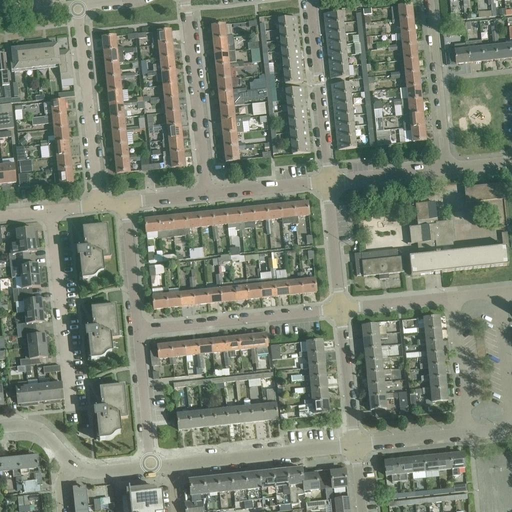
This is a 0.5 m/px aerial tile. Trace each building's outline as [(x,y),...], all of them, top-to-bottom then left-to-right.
[(400,21),(413,19),(412,5),(398,7),(399,18),(400,21)] [(325,25),(343,23),(342,13),(324,14),(325,25)] [(280,30),(297,28),(296,17),(278,19),(280,30)] [(393,22),(394,35),(395,35),(415,33),(413,19),(400,21),(393,22)] [(344,34),(343,23),(325,25),(326,36),(344,34)] [(457,24),(452,25),(453,32),(465,31),(464,23),(457,24)] [(226,39),(226,37),(225,25),(211,27),(213,41),(226,39)] [(297,28),(280,30),(281,41),(299,39),(297,28)] [(159,46),(172,45),(171,31),(152,33),(153,44),(158,44),(159,46)] [(415,33),(395,35),(396,46),(403,45),(403,48),(416,47),(415,33)] [(345,45),(344,34),(326,36),(327,47),(345,45)] [(226,39),(213,41),(214,54),(228,53),(227,42),(234,41),(233,36),(226,37),(226,39)] [(117,51),(117,48),(115,37),(102,38),(104,52),(117,51)] [(300,50),(299,39),(281,41),(282,52),(300,50)] [(482,42),(470,43),(466,44),(467,51),(469,51),(470,63),(484,62),(483,49),(482,42)] [(60,67),(58,52),(58,44),(52,45),(52,43),(49,44),(48,48),(46,48),(48,68),(59,67),(60,67)] [(48,68),(46,48),(44,48),(43,44),(40,45),(40,46),(35,47),(37,70),(48,68)] [(158,44),(153,44),(151,44),(152,50),(159,49),(160,60),(174,58),(172,45),(159,46),(158,44)] [(345,45),(327,47),(329,58),(346,56),(345,45)] [(26,50),(24,51),(26,71),(37,70),(35,47),(29,47),(29,46),(26,46),(26,50)] [(499,48),(496,48),(498,60),(511,59),(509,46),(499,48)] [(26,71),(24,51),(21,51),(20,47),(17,47),(17,49),(12,49),(13,60),(10,60),(12,72),(26,71)] [(124,47),(117,48),(117,51),(104,52),(105,65),(118,64),(117,53),(124,52),(124,47)] [(416,47),(403,48),(403,50),(404,61),(418,60),(416,47)] [(496,48),(494,48),(483,49),(484,62),(498,60),(496,48)] [(259,62),(258,49),(251,50),(252,62),(259,62)] [(300,50),(282,52),(283,63),(301,61),(300,50)] [(60,67),(59,67),(61,80),(73,79),(70,51),(58,52),(60,67)] [(469,51),(467,51),(455,52),(455,53),(456,64),(456,65),(470,63),(469,51)] [(235,52),(228,53),(214,54),(216,68),(229,66),(229,64),(236,63),(235,52)] [(5,54),(0,54),(0,71),(1,72),(3,87),(10,86),(8,70),(7,71),(5,54)] [(348,67),(346,56),(329,58),(330,69),(348,67)] [(174,58),(160,60),(161,66),(155,67),(155,72),(161,71),(162,73),(175,72),(174,58)] [(419,73),(418,60),(404,61),(406,72),(406,75),(419,73)] [(301,61),(283,63),(284,74),(302,72),(301,61)] [(237,67),(236,63),(229,64),(229,66),(216,68),(217,81),(231,80),(229,68),(237,67)] [(119,75),(118,64),(105,65),(106,79),(120,78),(119,75)] [(349,78),(348,67),(330,69),(331,80),(349,78)] [(155,72),(154,72),(155,77),(162,76),(163,87),(177,85),(175,72),(162,73),(161,71),(155,72)] [(302,72),(284,74),(285,85),(303,83),(302,72)] [(419,73),(406,75),(406,77),(407,89),(420,87),(419,73)] [(266,89),(265,76),(262,77),(263,84),(253,85),(253,91),(266,89)] [(120,80),(120,78),(106,79),(108,93),(121,91),(120,80)] [(231,80),(217,81),(219,95),(232,93),(232,91),(231,80)] [(331,86),(333,97),(351,95),(350,91),(353,90),(352,84),(331,86)] [(178,99),(177,85),(163,87),(164,98),(165,100),(178,99)] [(422,101),(420,87),(407,89),(408,100),(408,102),(422,101)] [(287,101),(305,99),(304,88),(286,90),(287,101)] [(247,94),(240,95),(241,98),(243,100),(267,97),(266,89),(253,91),(247,91),(247,94)] [(240,95),(239,95),(239,90),(232,91),(232,93),(219,95),(220,108),(234,107),(233,101),(239,100),(241,98),(240,95)] [(121,91),(108,93),(109,106),(123,105),(122,102),(121,91)] [(351,95),(333,97),(334,107),(352,106),(351,95)] [(164,98),(157,99),(158,104),(165,103),(166,114),(180,113),(178,99),(165,100),(164,98)] [(306,110),(305,99),(287,101),(288,112),(306,110)] [(408,100),(401,100),(402,105),(409,104),(410,116),(423,114),(422,101),(408,102),(408,100)] [(65,101),(51,103),(45,103),(46,115),(52,115),(53,117),(66,115),(65,101)] [(130,102),(122,102),(123,105),(109,106),(111,120),(124,118),(123,107),(130,106),(130,102)] [(11,105),(0,105),(0,130),(14,128),(11,105)] [(374,119),(381,119),(380,105),(373,105),(374,119)] [(353,116),(352,106),(334,107),(335,118),(353,116)] [(235,118),(234,107),(220,108),(221,122),(235,120),(235,118)] [(306,110),(288,112),(289,123),(307,121),(306,110)] [(180,113),(166,114),(167,125),(167,127),(181,126),(180,113)] [(423,114),(410,116),(411,127),(404,127),(405,132),(411,132),(411,129),(425,128),(423,114)] [(52,115),(46,115),(45,115),(45,118),(32,120),(32,127),(53,125),(54,130),(68,129),(66,115),(53,117),(52,115)] [(354,127),(353,116),(335,118),(336,129),(354,127)] [(235,120),(221,122),(223,136),(236,134),(243,133),(242,122),(241,117),(235,118),(235,120)] [(125,130),(124,118),(111,120),(112,133),(126,132),(125,130)] [(139,119),(140,128),(133,129),(133,133),(140,133),(140,130),(146,130),(144,119),(139,119)] [(381,119),(374,119),(376,133),(383,132),(381,119)] [(307,121),(289,123),(290,134),(308,132),(307,121)] [(167,127),(167,125),(160,126),(160,131),(163,131),(164,142),(183,140),(181,126),(167,127)] [(355,138),(354,127),(336,129),(337,140),(355,138)] [(426,141),(425,128),(411,129),(411,132),(413,142),(426,141)] [(54,130),(55,136),(49,137),(49,143),(55,142),(55,144),(69,143),(68,129),(54,130)] [(126,132),(112,133),(114,147),(127,145),(126,134),(133,133),(133,129),(125,130),(126,132)] [(308,132),(290,134),(291,144),(309,143),(308,132)] [(384,146),(383,132),(376,133),(377,147),(384,146)] [(238,145),(236,134),(223,136),(224,149),(238,147),(238,145)] [(23,137),(18,142),(22,146),(27,142),(23,137)] [(356,149),(355,138),(337,140),(338,151),(356,149)] [(166,149),(167,153),(163,153),(163,158),(165,157),(170,157),(170,155),(184,154),(183,140),(164,142),(165,150),(166,149)] [(49,143),(48,143),(49,147),(50,158),(57,157),(70,156),(69,143),(55,144),(55,142),(49,143)] [(309,143),(291,144),(293,155),(310,153),(309,143)] [(127,145),(114,147),(115,161),(129,159),(128,157),(127,145)] [(25,160),(24,147),(16,148),(17,161),(25,160)] [(238,147),(224,149),(226,162),(239,161),(238,150),(238,147)] [(170,157),(165,157),(166,169),(185,167),(184,154),(170,155),(170,157)] [(70,156),(57,157),(58,168),(51,169),(51,174),(54,174),(59,173),(58,171),(72,169),(70,156)] [(140,158),(142,171),(149,171),(148,157),(140,158)] [(129,161),(129,159),(115,161),(117,174),(130,173),(129,161)] [(19,161),(20,172),(32,171),(31,160),(19,161)] [(14,165),(2,166),(4,184),(16,183),(14,165)] [(59,173),(54,174),(55,185),(73,183),(72,169),(58,171),(59,173)] [(19,175),(20,184),(20,189),(30,188),(29,174),(19,175)] [(505,184),(504,184),(464,188),(466,203),(506,199),(505,184)] [(295,218),(297,217),(309,216),(308,203),(294,204),(295,218)] [(437,219),(435,203),(416,205),(417,213),(415,213),(416,222),(417,222),(418,227),(408,229),(409,236),(411,236),(412,244),(418,243),(419,256),(409,257),(411,276),(508,266),(506,247),(443,254),(442,247),(453,246),(451,224),(436,225),(435,219),(437,219)] [(294,204),(280,206),(281,220),(282,226),(292,225),(292,226),(298,225),(297,217),(295,218),(294,204)] [(280,206),(267,207),(268,221),(269,228),(271,228),(272,234),(275,234),(273,221),(281,220),(280,206)] [(268,221),(267,207),(253,209),(254,223),(268,221)] [(253,209),(240,210),(241,224),(244,224),(254,223),(253,209)] [(241,224),(240,210),(226,211),(227,225),(228,231),(236,230),(235,224),(238,224),(239,231),(245,231),(244,224),(241,224)] [(226,211),(212,213),(214,227),(215,234),(217,233),(218,240),(217,226),(227,225),(226,211)] [(214,227),(212,213),(199,214),(200,228),(214,227)] [(200,228),(199,214),(186,216),(188,237),(190,237),(193,236),(193,229),(200,228)] [(186,216),(172,217),(174,238),(185,237),(188,237),(186,216)] [(172,217),(158,219),(160,232),(157,232),(158,240),(174,238),(172,217)] [(160,232),(158,219),(145,220),(146,233),(157,232),(160,232)] [(99,274),(102,273),(104,273),(105,273),(103,259),(111,258),(107,225),(102,226),(101,222),(82,224),(85,248),(79,249),(79,247),(78,247),(81,275),(80,275),(79,281),(91,280),(94,279),(96,278),(97,276),(99,274)] [(17,242),(38,240),(37,232),(34,232),(34,229),(16,231),(17,242)] [(38,240),(17,242),(11,243),(13,254),(9,254),(9,261),(25,259),(24,253),(28,253),(37,252),(36,249),(39,248),(38,240)] [(231,257),(237,256),(241,256),(240,249),(230,250),(231,257)] [(192,259),(205,258),(204,250),(191,251),(192,259)] [(361,254),(354,254),(355,263),(357,277),(357,276),(363,275),(363,277),(379,276),(379,280),(389,279),(388,275),(404,273),(402,257),(397,250),(361,254)] [(176,261),(175,252),(164,253),(165,262),(176,261)] [(25,259),(9,261),(10,268),(20,267),(21,278),(41,276),(41,267),(38,268),(38,264),(29,265),(28,253),(24,253),(25,259)] [(231,257),(217,259),(217,265),(231,264),(231,262),(231,257)] [(41,276),(21,278),(22,289),(12,290),(13,296),(32,294),(32,288),(40,287),(40,284),(42,284),(41,276)] [(272,284),(261,286),(262,299),(275,297),(274,284),(276,284),(276,277),(271,277),(272,284)] [(245,287),(234,288),(235,302),(248,300),(247,287),(250,287),(249,280),(244,280),(245,287)] [(305,280),(301,281),(302,294),(316,293),(315,280),(305,280)] [(302,294),(301,281),(287,283),(289,296),(302,294)] [(287,283),(276,284),(274,284),(275,297),(289,296),(287,283)] [(195,285),(190,286),(191,293),(180,294),(181,307),(194,306),(193,293),(195,292),(195,285)] [(261,286),(250,287),(247,287),(248,300),(262,299),(261,286)] [(222,290),(220,290),(221,303),(235,302),(234,288),(222,290)] [(181,307),(180,294),(168,295),(168,289),(162,289),(163,296),(166,295),(167,309),(181,307)] [(217,290),(207,291),(208,304),(221,303),(220,290),(217,290)] [(207,291),(195,292),(193,293),(194,306),(208,304),(207,291)] [(32,294),(13,296),(14,303),(24,302),(25,313),(45,311),(44,303),(42,303),(41,299),(33,300),(32,294)] [(166,295),(163,296),(152,297),(154,310),(167,309),(166,295)] [(108,354),(111,353),(113,353),(112,339),(119,338),(116,305),(110,306),(110,302),(91,304),(93,328),(88,329),(88,327),(87,327),(90,355),(88,355),(88,361),(99,360),(102,359),(104,358),(106,356),(108,354)] [(45,311),(25,313),(26,324),(27,331),(36,330),(35,324),(44,323),(44,319),(46,319),(45,311)] [(425,331),(441,329),(439,317),(423,319),(424,329),(416,329),(417,334),(425,333),(425,331)] [(379,337),(379,335),(378,328),(386,327),(386,322),(377,323),(377,325),(362,327),(363,339),(379,337)] [(425,331),(425,333),(426,340),(417,341),(418,346),(426,345),(426,343),(442,341),(441,329),(425,331)] [(253,349),(256,349),(268,348),(266,334),(252,336),(253,349)] [(379,337),(363,339),(364,351),(380,350),(380,347),(379,340),(388,339),(387,334),(379,335),(379,337)] [(45,335),(37,336),(27,337),(28,348),(49,346),(48,338),(46,338),(45,335)] [(252,336),(238,337),(240,351),(252,350),(252,357),(257,356),(256,349),(253,349),(252,336)] [(238,337),(225,339),(226,352),(229,352),(240,351),(238,337)] [(225,339),(212,340),(213,354),(224,353),(225,360),(230,359),(229,352),(226,352),(225,339)] [(213,354),(212,340),(198,342),(199,355),(202,355),(213,354)] [(307,355),(323,353),(322,341),(306,343),(307,352),(299,353),(299,358),(307,357),(307,355)] [(426,343),(426,345),(427,352),(419,353),(419,358),(427,357),(427,355),(443,353),(442,341),(426,343)] [(198,342),(184,343),(186,357),(197,356),(197,363),(202,363),(202,355),(199,355),(198,342)] [(186,357),(184,343),(171,345),(172,358),(175,358),(186,357)] [(172,358),(171,345),(157,346),(158,351),(150,352),(152,367),(160,366),(159,359),(169,358),(170,358),(172,358)] [(49,346),(28,348),(30,359),(20,360),(21,367),(25,366),(30,366),(37,365),(36,359),(48,358),(47,354),(50,354),(49,346)] [(380,350),(364,351),(366,363),(381,362),(381,359),(380,352),(389,351),(388,346),(380,347),(380,350)] [(280,352),(272,353),(273,361),(281,360),(280,352)] [(307,355),(307,357),(308,364),(300,365),(301,370),(308,369),(308,367),(325,365),(323,353),(307,355)] [(427,355),(427,357),(428,364),(420,365),(420,370),(428,369),(428,367),(444,365),(443,353),(427,355)] [(381,362),(366,363),(367,375),(382,373),(382,371),(382,364),(390,363),(390,359),(381,359),(381,362)] [(308,367),(308,369),(309,376),(301,377),(302,382),(310,381),(309,379),(326,377),(325,365),(308,367)] [(428,367),(428,369),(429,376),(421,377),(422,382),(429,381),(429,379),(445,377),(444,365),(428,367)] [(391,370),(382,371),(382,373),(367,375),(368,387),(384,385),(384,383),(383,376),(391,375),(391,370)] [(309,379),(310,381),(310,388),(303,389),(303,394),(311,393),(311,391),(327,389),(326,377),(309,379)] [(429,379),(429,381),(430,388),(422,389),(423,394),(431,393),(431,391),(447,389),(445,377),(429,379)] [(116,434),(119,433),(121,433),(122,433),(120,419),(128,418),(124,385),(119,386),(118,382),(99,384),(102,408),(96,409),(96,407),(95,407),(98,435),(96,435),(96,441),(108,440),(111,439),(116,434)] [(392,382),(384,383),(384,385),(368,387),(369,399),(385,397),(385,395),(384,388),(392,387),(392,382)] [(62,383),(50,385),(52,404),(60,403),(60,401),(63,400),(62,383)] [(29,406),(27,387),(16,389),(16,384),(9,385),(10,388),(11,398),(17,397),(17,405),(21,405),(22,407),(29,406)] [(52,404),(50,385),(39,386),(41,403),(44,402),(44,405),(52,404)] [(39,386),(27,387),(29,406),(37,405),(37,403),(41,403),(39,386)] [(311,391),(311,393),(311,400),(304,401),(304,406),(306,406),(312,405),(312,403),(328,401),(327,389),(311,391)] [(431,391),(431,393),(431,400),(427,401),(427,405),(435,404),(435,403),(448,401),(447,389),(431,391)] [(269,405),(264,406),(265,422),(278,420),(274,390),(267,391),(269,405)] [(399,408),(407,407),(406,393),(398,394),(399,408)] [(385,397),(369,399),(370,411),(386,409),(385,400),(394,399),(393,394),(385,395),(385,397)] [(312,405),(306,406),(307,413),(280,416),(281,420),(314,417),(314,415),(329,413),(328,401),(312,403),(312,405)] [(264,406),(251,407),(253,423),(265,422),(264,406)] [(251,407),(239,408),(240,424),(253,423),(251,407)] [(239,408),(226,410),(228,426),(240,424),(239,408)] [(228,426),(226,410),(214,411),(216,427),(228,426)] [(216,427),(214,411),(202,412),(203,428),(216,427)] [(202,412),(189,413),(191,429),(203,428),(202,412)] [(191,429),(189,413),(177,415),(178,431),(191,429)] [(450,455),(452,470),(465,468),(464,453),(450,455)] [(452,470),(450,455),(437,456),(439,471),(452,470)] [(439,471),(437,456),(424,458),(425,472),(439,471)] [(19,459),(21,475),(29,474),(28,469),(39,468),(37,457),(19,459)] [(425,472),(424,458),(411,459),(412,474),(425,472)] [(21,475),(19,459),(1,461),(2,472),(12,471),(13,478),(21,477),(21,475)] [(411,459),(398,460),(400,482),(408,481),(407,474),(412,474),(411,459)] [(400,482),(398,460),(384,462),(386,477),(391,476),(392,483),(400,482)] [(302,469),(287,471),(290,505),(299,504),(298,496),(304,496),(304,494),(304,492),(303,486),(302,476),(302,472),(302,469)] [(331,482),(325,482),(325,490),(332,489),(347,488),(346,484),(345,469),(330,470),(331,482)] [(21,478),(22,483),(23,482),(24,493),(41,491),(40,486),(42,485),(41,471),(38,471),(39,473),(35,474),(36,481),(27,482),(26,477),(21,478)] [(287,471),(273,472),(274,479),(274,485),(275,492),(276,498),(277,506),(284,505),(290,505),(287,471)] [(273,472),(259,474),(260,487),(261,492),(261,497),(261,500),(268,499),(269,507),(277,506),(276,498),(275,492),(274,485),(274,479),(273,472)] [(308,475),(302,476),(303,486),(304,492),(304,494),(311,493),(310,491),(319,490),(325,490),(325,482),(318,483),(317,472),(307,473),(308,473),(308,475)] [(259,474),(245,475),(246,487),(247,492),(247,499),(248,502),(252,501),(261,500),(261,497),(261,492),(260,487),(259,474)] [(245,475),(231,477),(233,493),(234,503),(244,502),(248,502),(247,499),(247,492),(246,487),(245,475)] [(217,478),(219,494),(220,511),(234,510),(234,503),(233,493),(231,477),(217,478)] [(217,478),(203,480),(205,496),(206,500),(206,511),(212,511),(220,511),(219,494),(217,478)] [(190,487),(184,487),(185,504),(185,511),(206,511),(206,500),(205,496),(203,480),(189,481),(190,484),(190,487)] [(156,488),(152,488),(130,490),(129,487),(128,487),(129,495),(121,496),(122,511),(164,511),(162,492),(157,492),(156,488)] [(76,507),(87,506),(85,488),(74,489),(76,507)] [(37,495),(23,496),(24,511),(25,511),(30,511),(29,506),(29,502),(38,501),(37,495)] [(348,511),(349,511),(348,499),(305,503),(306,511),(307,511),(318,508),(318,509),(323,509),(328,508),(328,507),(330,506),(330,511),(348,511)]
